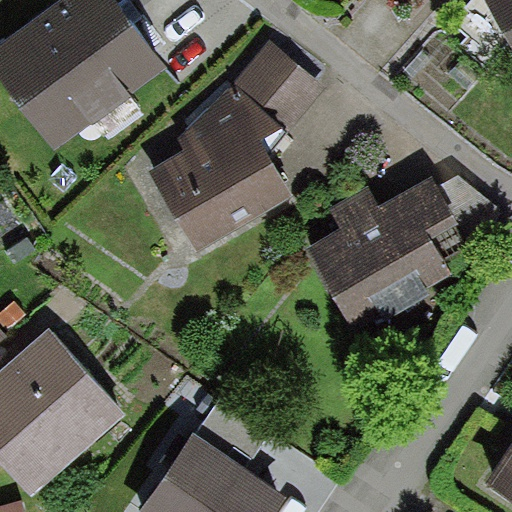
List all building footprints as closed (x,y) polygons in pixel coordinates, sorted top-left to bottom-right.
[(127,0),(38,0),(0,28),(0,55),(54,128),(90,102),(102,119),(140,91),(129,76),(165,50),(127,0)] [(511,0),(491,0),(511,34),(511,0)] [(297,182),(272,143),(326,84),(269,32),(179,131),(188,139),(149,163),(198,242),(297,182)] [(435,165),(379,198),(368,180),(330,202),(341,220),(311,237),(360,320),(382,307),(385,311),(434,282),(431,277),(455,263),(431,223),(459,206),(435,165)] [(0,451),(32,486),(126,401),(48,316),(0,360),(0,451)] [(201,418),(194,414),(136,502),(151,511),(268,511),(288,481),(253,458),(273,429),(218,393),(201,418)] [(511,485),(511,433),(488,470),(511,485)]
